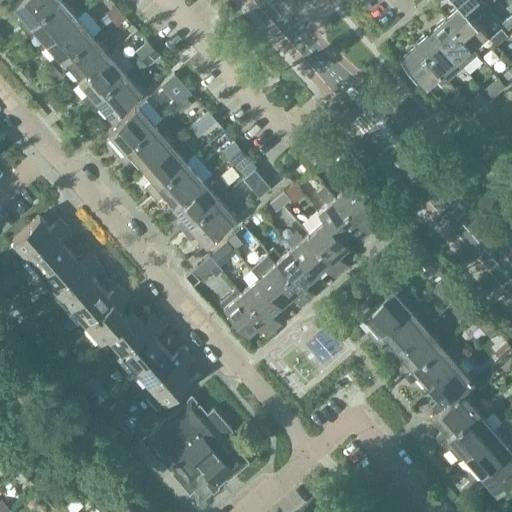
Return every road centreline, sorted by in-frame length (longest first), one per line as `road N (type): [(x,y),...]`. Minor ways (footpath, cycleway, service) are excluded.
road 1 (residential): [(307,455),(0,90)]
road 2 (tertiary): [(511,280),(298,29)]
road 3 (residential): [(438,511),(355,414),(307,455)]
